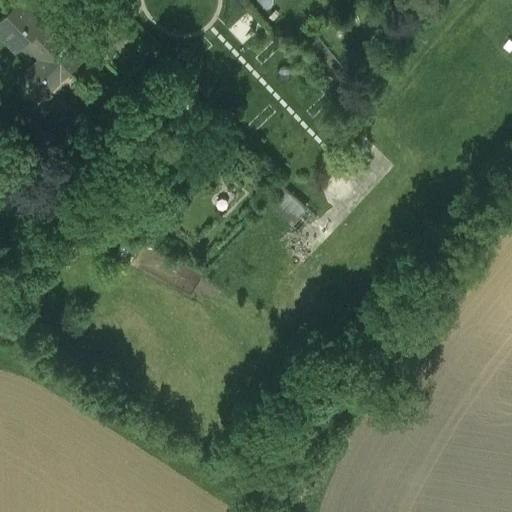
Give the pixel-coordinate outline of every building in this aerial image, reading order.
[(83,0),(66,0),(40,27),(17,3),(0,21),(0,41),(12,52),(20,44),(36,60),(18,79),(39,99),(81,57),(62,38),(78,22),(91,8),(83,0)] [(181,0),(165,25),(187,40),(214,0),(181,0)] [(218,0),(214,0),(187,39),(204,51),(232,9),(218,0)] [(91,8),(78,22),(94,37),(107,24),(91,8)] [(86,33),(78,26),(71,34),(79,41),(86,33)] [(184,108),(170,121),(181,131),(194,118),(184,108)] [(294,223),(309,206),(289,188),(274,205),(294,223)]
